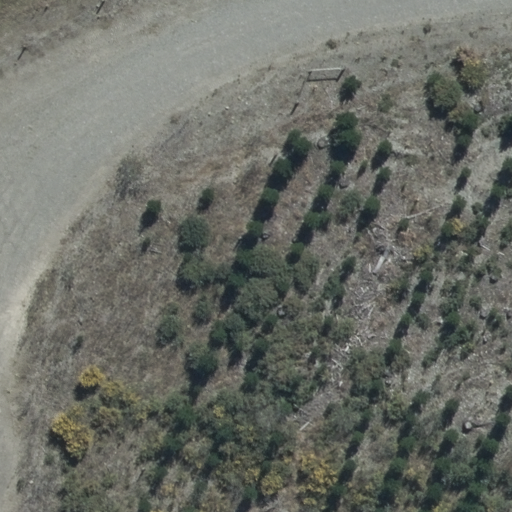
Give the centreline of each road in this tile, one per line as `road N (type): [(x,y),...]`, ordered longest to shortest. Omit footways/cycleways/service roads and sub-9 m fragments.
road 1 (track): [(0,138),(260,4),(325,0)]
road 2 (track): [(30,119),(0,437)]
